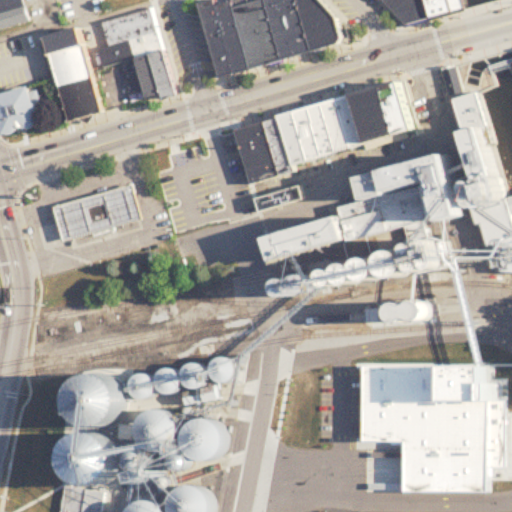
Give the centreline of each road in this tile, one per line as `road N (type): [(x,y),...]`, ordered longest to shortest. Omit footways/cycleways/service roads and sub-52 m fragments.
road 1 (primary): [(0,175),(475,32)]
road 2 (residential): [(262,407),(270,311),(208,113)]
road 3 (secondary): [(0,407),(17,314),(0,211)]
road 4 (residential): [(455,164),(426,69),(397,54)]
